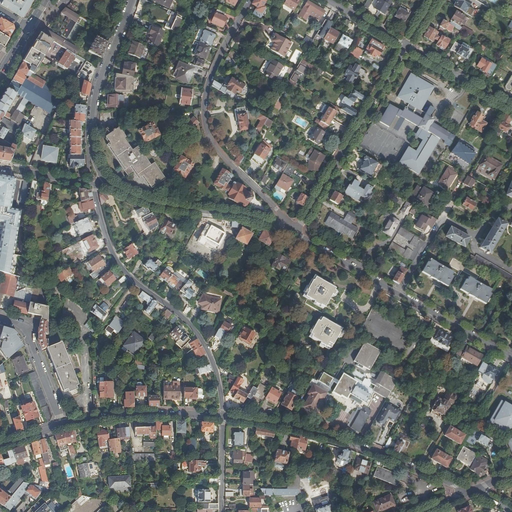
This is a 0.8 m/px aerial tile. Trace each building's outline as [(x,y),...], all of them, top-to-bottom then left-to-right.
[(23,13),(30,0),(0,0),(0,3),(17,14),(18,12),(20,11),(23,13)] [(148,1),(145,0),(140,0),(135,15),(141,17),(148,1)] [(267,0),(255,0),(252,5),(258,8),(254,14),(259,18),(265,7),(264,7),(268,0),(267,0)] [(294,10),(300,0),(299,0),(286,0),(284,4),(294,10)] [(367,0),(364,7),(368,9),(373,1),(371,0),(367,0)] [(392,2),(389,0),(385,0),(385,2),(380,0),(379,0),(375,8),(385,14),(392,2)] [(456,1),(453,7),(463,13),(469,3),(463,0),(455,0),(455,1),(456,1)] [(323,16),(325,11),(308,1),(299,15),(306,19),(310,15),(319,20),(322,16),(323,16)] [(469,7),(465,13),(474,17),(477,11),(469,7)] [(83,18),(65,8),(61,13),(69,17),(71,18),(79,24),(81,24),(87,28),(90,22),(83,18)] [(405,22),(410,14),(400,8),(395,16),(405,22)] [(223,17),(224,13),(221,12),(217,10),(211,24),(222,28),(225,21),(226,18),(223,17)] [(460,32),(469,37),(472,32),(462,26),(461,28),(459,27),(461,25),(462,25),(465,21),(462,20),(464,17),(455,12),(450,21),(451,22),(449,25),(460,32)] [(183,16),(178,14),(172,30),(177,32),(183,16)] [(13,24),(0,16),(0,32),(8,37),(14,28),(13,24)] [(58,37),(59,38),(61,35),(60,35),(69,20),(69,21),(71,18),(69,17),(58,37)] [(79,24),(71,18),(69,21),(69,20),(60,35),(61,35),(59,38),(66,42),(69,44),(81,24),(79,24)] [(448,24),(442,21),(438,27),(444,31),(448,24)] [(152,26),(151,30),(152,31),(150,35),(147,43),(158,47),(164,31),(152,26)] [(199,42),(212,48),(217,35),(215,34),(216,31),(207,27),(205,30),(204,29),(199,42)] [(333,44),(339,34),(330,28),(324,38),(324,39),(333,44)] [(58,37),(45,29),(40,34),(53,41),(66,49),(68,50),(76,55),(77,55),(80,50),(69,44),(66,42),(59,38),(58,37)] [(435,36),(436,34),(428,29),(423,37),(431,42),(433,39),(436,41),(438,38),(435,36)] [(8,37),(0,32),(0,43),(4,46),(8,37)] [(273,33),(269,40),(274,43),(271,50),(284,57),(292,44),(273,33)] [(40,34),(31,49),(37,53),(43,57),(44,57),(53,41),(40,34)] [(324,39),(317,34),(313,40),(310,46),(317,51),(318,48),(324,39)] [(310,46),(313,40),(306,36),(302,43),(309,47),(310,46)] [(343,36),(338,44),(345,48),(347,50),(352,42),(343,36)] [(440,38),(435,46),(439,49),(440,47),(444,49),(448,41),(441,36),(440,38)] [(101,58),(108,43),(97,37),(89,51),(101,58)] [(360,42),(357,40),(352,49),(355,51),(357,47),(360,42)] [(378,57),(384,48),(372,41),(365,53),(374,58),(376,55),(378,57)] [(135,42),(131,54),(141,58),(146,46),(135,42)] [(208,55),(211,48),(200,44),(196,54),(201,56),(200,57),(205,59),(207,54),(208,55)] [(345,48),(338,44),(332,54),(339,58),(345,48)] [(453,44),(449,51),(453,54),(457,47),(453,44)] [(467,50),(460,46),(455,55),(464,60),(465,59),(467,55),(468,56),(472,51),(468,49),(467,50)] [(32,73),(33,74),(43,57),(37,53),(31,49),(22,63),(31,68),(29,72),(32,73)] [(68,50),(66,49),(58,63),(56,62),(55,64),(67,71),(76,55),(68,50)] [(355,51),(352,49),(349,54),(356,59),(359,54),(355,51)] [(232,51),(228,57),(238,63),(242,57),(232,51)] [(198,67),(202,69),(205,62),(198,59),(197,61),(195,60),(193,65),(198,67)] [(306,67),(316,73),(318,69),(302,59),(300,63),(306,67)] [(488,77),(490,76),(495,67),(491,64),(490,65),(481,60),(476,67),(482,70),(481,71),(485,74),(485,75),(488,77)] [(133,76),(135,65),(131,64),(131,62),(127,61),(126,63),(125,63),(123,74),(133,76)] [(283,67),(273,61),(265,74),(274,80),(283,67)] [(22,63),(7,89),(17,94),(24,98),(29,101),(35,105),(49,113),(52,108),(55,110),(62,100),(59,98),(62,94),(45,85),(45,83),(31,74),(32,73),(29,72),(31,68),(22,63)] [(198,67),(193,65),(189,63),(188,66),(180,63),(177,69),(180,70),(177,78),(188,83),(191,74),(192,72),(195,73),(196,73),(198,67)] [(295,76),(295,75),(298,69),(303,72),(306,67),(300,63),(295,70),(293,74),(290,80),(296,83),(299,78),(295,76)] [(360,68),(361,67),(356,64),(354,67),(350,65),(344,75),(348,77),(346,80),(351,83),(354,78),(357,74),(359,75),(362,77),(366,72),(360,68)] [(277,77),(281,79),(283,75),(280,73),(282,71),(285,72),(287,69),(283,66),(277,77)] [(136,78),(117,74),(117,78),(116,78),(115,92),(133,93),(134,87),(134,85),(134,81),(136,81),(136,78)] [(422,119),(425,114),(420,111),(416,109),(425,94),(429,96),(434,88),(411,74),(398,96),(410,103),(406,108),(405,107),(404,108),(422,119)] [(222,85),(214,80),(212,87),(233,99),(237,92),(240,94),(240,93),(243,95),(246,94),(247,92),(247,90),(246,88),(244,87),(244,86),(240,84),(242,82),(238,79),(236,82),(233,80),(229,87),(226,85),(225,84),(223,84),(222,85)] [(88,96),(91,85),(84,81),(81,94),(88,96)] [(365,102),(367,98),(347,86),(344,90),(350,93),(358,98),(365,102)] [(7,89),(0,101),(0,113),(4,116),(9,119),(11,115),(6,112),(17,94),(7,89)] [(193,98),(194,91),(182,89),(180,104),(191,106),(192,98),(193,98)] [(341,109),(355,118),(359,112),(350,107),(353,102),(355,103),(358,98),(350,93),(347,98),(345,97),(344,97),(341,101),(342,102),(344,104),(341,109)] [(420,111),(429,96),(425,94),(416,109),(420,111)] [(277,101),(280,97),(276,95),(271,103),(275,105),(277,101)] [(108,107),(123,108),(123,96),(109,96),(108,107)] [(24,98),(11,120),(19,124),(24,116),(21,114),(29,101),(24,98)] [(277,101),(274,107),(278,110),(282,104),(277,101)] [(448,146),(454,137),(432,124),(434,120),(429,117),(434,109),(430,106),(425,114),(422,119),(404,108),(403,111),(391,104),(381,121),(390,126),(397,115),(400,117),(402,115),(417,127),(417,128),(426,133),(427,131),(444,141),(443,143),(448,146)] [(86,114),(87,107),(75,106),(74,114),(86,114)] [(237,110),(239,122),(241,131),(249,130),(247,119),(250,119),(248,110),(246,111),(245,107),(237,109),(237,110)] [(332,120),(333,120),(337,113),(329,107),(324,115),(332,120)] [(17,137),(20,138),(21,135),(23,127),(19,124),(11,120),(10,122),(3,118),(4,116),(0,113),(0,126),(3,128),(13,134),(17,137)] [(480,121),(482,117),(476,113),(474,117),(473,117),(470,121),(471,121),(469,125),(474,128),(474,129),(480,133),(485,124),(480,121)] [(85,123),(86,114),(74,114),(74,122),(82,122),(85,123)] [(507,126),(511,118),(504,114),(496,128),(504,133),(508,127),(507,126)] [(256,128),(260,130),(264,124),(267,119),(260,115),(257,118),(260,121),(256,128)] [(319,126),(326,130),(332,120),(324,115),(320,122),(318,125),(319,126)] [(191,130),(198,123),(193,117),(186,124),(191,130)] [(270,126),(272,122),(267,119),(264,124),(269,127),(270,126)] [(82,122),(74,122),(70,122),(70,130),(82,130),(82,122)] [(160,135),(152,122),(147,125),(147,126),(139,131),(146,143),(154,138),(154,139),(160,135)] [(30,140),(35,132),(25,125),(23,127),(21,135),(30,140)] [(317,145),(326,130),(319,126),(310,141),(317,145)] [(119,127),(116,130),(115,129),(113,131),(106,137),(110,143),(108,144),(129,175),(135,171),(140,177),(144,175),(152,187),(165,179),(154,163),(151,165),(138,146),(132,150),(125,139),(126,137),(119,127)] [(12,145),(14,146),(16,140),(11,137),(13,134),(3,128),(0,132),(0,137),(6,141),(10,144),(12,145)] [(417,174),(438,140),(430,135),(424,144),(422,143),(418,151),(415,150),(414,151),(407,147),(397,163),(417,174)] [(81,146),(82,138),(70,138),(70,146),(81,146)] [(263,161),(272,147),(264,141),(255,155),(263,161)] [(469,165),(476,154),(457,142),(450,153),(469,165)] [(0,160),(11,162),(16,147),(14,146),(12,145),(10,150),(0,148),(0,160)] [(70,146),(70,154),(81,154),(81,146),(70,146)] [(57,162),(59,149),(45,147),(43,160),(47,161),(47,162),(52,163),(52,162),(57,162)] [(318,166),(324,157),(311,149),(308,154),(312,156),(310,160),(309,170),(318,171),(318,166)] [(442,156),(439,161),(453,169),(455,164),(449,161),(452,157),(444,152),(442,156)] [(83,165),(83,154),(81,154),(70,154),(70,168),(76,168),(76,167),(78,167),(78,165),(83,165)] [(493,179),(501,165),(484,155),(478,165),(489,171),(487,175),(493,179)] [(241,156),(234,162),(239,167),(244,158),(241,156)] [(190,170),(193,165),(181,157),(177,162),(178,163),(173,171),(184,178),(190,170)] [(371,178),(378,164),(366,157),(358,171),(371,178)] [(281,172),(286,163),(282,160),(280,162),(276,160),(273,165),(275,166),(274,167),(281,172)] [(289,164),(275,188),(280,191),(282,188),(287,192),(291,186),(295,188),(300,180),(293,175),(296,169),(289,164)] [(446,189),(456,174),(447,169),(438,183),(446,189)] [(229,175),(230,174),(223,170),(214,184),(224,190),(229,193),(228,195),(230,196),(229,198),(237,203),(239,201),(244,204),(244,206),(245,207),(247,206),(251,199),(252,198),(253,196),(253,195),(253,193),(251,192),(250,194),(245,191),(246,189),(237,183),(237,184),(230,180),(232,177),(229,175)] [(466,176),(463,183),(470,188),(474,181),(470,178),(467,177),(466,176)] [(25,278),(25,273),(25,268),(25,257),(13,255),(17,234),(16,234),(21,211),(10,209),(15,183),(0,179),(0,228),(3,229),(0,241),(0,271),(3,273),(19,276),(25,278)] [(367,185),(366,188),(365,190),(359,186),(360,184),(360,183),(356,180),(354,181),(351,186),(350,189),(348,187),(345,192),(346,194),(360,202),(363,197),(368,197),(374,188),(369,185),(367,185)] [(49,192),(50,184),(44,183),(43,192),(39,191),(39,194),(37,193),(37,199),(48,201),(49,192)] [(410,197),(414,200),(421,188),(417,185),(410,197)] [(491,196),(494,192),(485,187),(483,192),(491,196)] [(428,198),(431,193),(422,188),(415,200),(421,204),(420,206),(422,207),(424,205),(426,206),(430,199),(428,198)] [(81,202),(92,199),(91,191),(79,189),(81,202)] [(479,198),(481,195),(472,189),(470,192),(479,198)] [(343,196),(335,191),(330,201),(338,205),(343,196)] [(104,201),(107,198),(104,194),(100,193),(99,195),(99,197),(104,201)] [(296,203),(303,207),(308,198),(301,194),(296,203)] [(471,201),(473,198),(468,196),(462,205),(471,211),(475,204),(471,201)] [(83,211),(94,208),(92,199),(81,202),(83,211)] [(413,206),(407,202),(401,212),(407,215),(413,206)] [(143,208),(135,212),(139,218),(142,216),(143,218),(150,214),(148,209),(143,208)] [(352,222),(356,216),(349,212),(346,218),(352,222)] [(149,230),(153,234),(158,225),(157,223),(158,222),(154,216),(154,217),(152,213),(150,214),(143,218),(142,218),(149,230)] [(67,217),(71,225),(74,223),(78,221),(76,215),(74,216),(74,214),(67,217)] [(358,229),(351,225),(344,221),(332,214),(327,222),(352,238),(358,229)] [(424,222),(426,218),(422,216),(419,220),(416,227),(422,231),(426,225),(426,224),(424,222)] [(427,216),(426,218),(424,222),(426,224),(426,225),(430,227),(434,220),(427,216)] [(92,230),(87,218),(78,221),(74,223),(79,235),(92,230)] [(392,218),(383,232),(390,236),(398,222),(392,218)] [(488,254),(506,224),(496,218),(494,223),(492,222),(491,225),(492,226),(483,241),(482,240),(480,243),(482,244),(479,248),(488,254)] [(160,230),(169,235),(174,226),(165,221),(160,230)] [(213,241),(218,229),(210,226),(208,230),(205,228),(204,232),(206,233),(206,234),(207,234),(205,237),(213,241)] [(464,247),(469,238),(461,234),(463,231),(459,230),(458,232),(450,227),(445,237),(464,247)] [(235,239),(246,245),(252,234),(241,228),(235,239)] [(414,248),(419,239),(400,228),(396,234),(410,242),(408,244),(414,248)] [(259,240),(265,244),(266,243),(272,232),(265,230),(260,239),(259,240)] [(270,245),(276,234),(272,232),(266,243),(270,245)] [(97,247),(92,236),(82,241),(88,253),(97,247)] [(391,243),(387,249),(407,261),(412,251),(406,248),(404,251),(391,243)] [(431,244),(422,260),(432,266),(429,270),(431,271),(429,275),(434,278),(433,279),(436,281),(437,279),(441,281),(440,283),(442,284),(443,283),(448,286),(450,282),(451,283),(456,274),(470,282),(467,288),(468,289),(466,292),(472,295),(471,297),(473,298),(474,296),(478,299),(477,300),(480,302),(481,300),(486,303),(488,300),(489,301),(492,295),(493,296),(493,300),(504,299),(511,285),(511,284),(486,269),(467,260),(431,244)] [(137,253),(131,245),(123,250),(129,259),(137,253)] [(301,254),(306,258),(308,256),(310,251),(305,248),(301,254)] [(272,266),(284,273),(290,262),(278,255),(272,266)] [(511,275),(476,255),(475,257),(471,255),(467,260),(486,269),(511,284),(511,275)] [(98,276),(108,269),(98,256),(88,262),(98,276)] [(153,271),(159,264),(155,261),(154,263),(148,258),(142,265),(148,269),(148,268),(153,271)] [(166,282),(172,275),(168,272),(170,269),(167,266),(159,276),(166,282)] [(68,268),(56,276),(61,282),(72,274),(68,268)] [(201,268),(198,274),(205,278),(208,272),(201,268)] [(153,271),(147,279),(151,282),(157,274),(153,271)] [(108,272),(100,278),(103,282),(106,286),(114,279),(108,272)] [(398,272),(392,281),(399,285),(404,275),(398,272)] [(0,302),(2,294),(13,297),(19,276),(3,273),(0,284),(0,302)] [(175,278),(172,275),(166,282),(173,287),(175,285),(180,278),(177,276),(175,278)] [(121,284),(126,279),(123,276),(118,281),(121,284)] [(320,305),(325,308),(332,295),(334,296),(337,291),(335,290),(336,288),(316,277),(314,281),(312,280),(304,293),(306,294),(305,297),(314,302),(314,303),(320,306),(320,305)] [(181,290),(186,283),(180,278),(175,285),(181,290)] [(25,291),(32,293),(34,281),(27,279),(25,291)] [(191,284),(187,281),(186,283),(181,290),(180,291),(184,294),(183,295),(189,299),(194,293),(188,288),(191,284)] [(511,285),(504,299),(503,300),(508,304),(511,297),(511,285)] [(149,315),(158,303),(142,292),(139,297),(149,304),(144,311),(149,315)] [(218,313),(220,302),(215,301),(215,298),(214,298),(207,297),(204,295),(199,304),(202,306),(202,308),(202,309),(218,313)] [(92,317),(67,296),(63,300),(65,301),(64,302),(86,323),(88,321),(92,317)] [(49,299),(48,322),(57,322),(57,299),(49,299)] [(26,313),(27,314),(30,303),(28,303),(28,305),(15,302),(13,311),(26,314),(26,313)] [(91,312),(101,321),(106,314),(104,312),(109,307),(103,302),(98,308),(97,307),(94,305),(92,308),(93,309),(91,312)] [(41,317),(40,320),(47,322),(47,308),(30,303),(27,314),(41,317)] [(168,319),(172,314),(167,310),(162,315),(168,319)] [(173,324),(178,318),(174,315),(170,321),(173,324)] [(125,325),(116,318),(110,326),(115,330),(119,333),(125,325)] [(327,347),(331,349),(338,336),(340,337),(343,332),(341,331),(342,329),(322,318),(320,322),(317,320),(310,334),(313,335),(311,338),(320,343),(320,344),(326,348),(327,347)] [(47,322),(40,320),(38,332),(38,342),(41,350),(46,348),(47,348),(47,340),(44,340),(45,335),(48,335),(48,322),(47,322)] [(88,321),(86,323),(84,326),(93,334),(98,329),(88,321)] [(225,323),(223,326),(222,326),(219,330),(220,331),(215,338),(220,341),(224,333),(226,335),(229,329),(230,326),(225,323)] [(112,335),(115,330),(110,326),(109,326),(105,330),(112,335)] [(9,329),(3,327),(1,335),(0,340),(0,346),(7,357),(21,345),(19,342),(19,341),(13,332),(8,331),(9,329)] [(181,349),(190,340),(183,334),(182,335),(175,328),(169,334),(177,342),(175,344),(181,349)] [(244,342),(249,345),(255,334),(244,328),(239,337),(245,340),(244,342)] [(428,342),(446,352),(449,348),(446,347),(451,339),(438,331),(437,332),(431,328),(427,336),(431,338),(428,342)] [(157,336),(150,331),(146,336),(152,341),(157,336)] [(128,349),(135,355),(145,341),(135,334),(132,335),(122,348),(126,351),(128,349)] [(190,344),(193,349),(200,345),(197,340),(190,344)] [(59,344),(47,348),(46,348),(56,373),(54,374),(64,400),(79,394),(76,386),(78,385),(60,342),(59,343),(59,344)] [(353,362),(369,371),(380,352),(364,343),(353,362)] [(197,358),(205,355),(200,345),(193,349),(197,358)] [(461,347),(456,354),(476,366),(482,356),(467,347),(465,350),(461,347)] [(12,361),(18,376),(28,372),(22,357),(12,361)] [(482,364),(478,372),(483,375),(488,367),(482,364)] [(196,375),(212,371),(210,365),(203,367),(194,370),(196,375)] [(334,375),(320,367),(316,374),(330,382),(334,375)] [(498,373),(488,367),(483,375),(493,381),(498,373)] [(391,392),(394,386),(397,381),(381,371),(376,380),(374,379),(371,383),(374,386),(373,388),(375,390),(378,385),(391,392)] [(35,393),(42,390),(35,373),(28,375),(35,393)] [(369,403),(372,397),(353,386),(355,382),(351,380),(353,377),(348,373),(346,376),(342,374),(331,392),(339,397),(340,396),(345,399),(348,394),(351,396),(349,398),(360,404),(362,402),(366,404),(368,402),(369,403)] [(244,380),(238,377),(229,391),(235,394),(238,389),(241,385),(244,380)] [(372,397),(375,393),(374,392),(374,391),(361,384),(361,382),(353,377),(351,380),(355,382),(353,386),(372,397)] [(163,400),(168,400),(168,398),(174,398),(175,400),(179,400),(179,383),(173,383),(173,381),(163,381),(163,400)] [(256,389),(253,387),(247,395),(242,404),(247,406),(248,403),(252,405),(254,402),(257,404),(260,400),(262,401),(265,394),(262,392),(265,387),(259,383),(256,389)] [(327,393),(313,385),(307,394),(308,395),(301,407),(312,414),(319,402),(321,403),(327,393)] [(386,399),(391,392),(378,385),(375,390),(374,391),(374,392),(375,393),(386,399)] [(135,387),(135,397),(146,397),(145,387),(135,387)] [(271,388),(265,398),(274,404),(280,393),(271,388)] [(184,389),(184,398),(191,398),(191,399),(195,399),(195,398),(196,398),(196,396),(197,396),(198,393),(196,392),(196,389),(184,389)] [(233,398),(242,404),(247,395),(238,389),(235,394),(233,398)] [(52,416),(42,390),(35,393),(46,423),(49,422),(52,416)] [(285,408),(294,392),(292,391),(289,395),(288,394),(281,405),(285,408)] [(443,402),(442,403),(450,407),(453,409),(459,397),(448,391),(442,402),(443,402)] [(297,394),(294,392),(285,408),(290,410),(297,399),(295,397),(297,394)] [(124,408),(134,407),(133,393),(125,393),(125,401),(124,401),(124,408)] [(149,407),(158,407),(158,396),(148,396),(149,407)] [(442,402),(438,399),(432,410),(437,413),(437,412),(442,415),(444,411),(446,412),(450,407),(442,403),(443,402),(442,402)] [(511,406),(504,402),(504,403),(500,401),(488,422),(487,421),(486,423),(487,424),(489,422),(503,431),(511,427),(511,406)] [(27,405),(32,419),(38,417),(33,403),(27,405)] [(383,426),(388,419),(394,422),(400,411),(388,404),(377,423),(383,426)] [(26,421),(32,419),(27,405),(23,406),(21,407),(26,421)] [(358,433),(371,411),(365,408),(363,412),(360,411),(350,428),(358,433)] [(13,419),(17,433),(23,431),(19,417),(13,419)] [(185,436),(185,422),(176,421),(176,435),(185,436)] [(162,426),(162,422),(156,422),(156,427),(156,430),(162,430),(162,435),(169,435),(169,427),(162,426)] [(212,433),(212,424),(201,423),(200,432),(212,433)] [(156,438),(156,430),(156,427),(135,428),(135,435),(150,435),(150,438),(156,438)] [(444,436),(459,444),(464,435),(450,427),(444,436)] [(130,439),(129,428),(117,430),(119,439),(119,441),(130,439)] [(479,434),(480,432),(474,428),(466,441),(474,445),(476,441),(479,434)] [(274,432),(256,429),(255,434),(273,437),(274,432)] [(76,442),(72,430),(64,433),(67,444),(68,444),(76,442)] [(109,440),(108,432),(104,432),(104,431),(100,432),(100,433),(96,433),(99,449),(105,448),(104,441),(109,441),(109,440)] [(233,433),(233,447),(244,447),(244,432),(233,433)] [(493,443),(494,440),(480,432),(479,434),(489,440),(488,442),(491,443),(493,443)] [(67,444),(64,433),(55,436),(58,446),(59,446),(60,451),(67,449),(65,444),(67,444)] [(491,445),(491,443),(488,442),(489,440),(479,434),(476,441),(486,446),(487,445),(487,447),(489,448),(491,447),(491,445)] [(299,437),(290,435),(289,440),(291,440),(290,447),(296,449),(299,437)] [(299,437),(296,449),(304,451),(306,439),(299,437)] [(384,448),(388,449),(393,439),(390,438),(384,448)] [(47,453),(44,439),(38,441),(42,454),(43,458),(44,465),(49,464),(46,453),(47,453)] [(109,440),(109,441),(110,451),(114,451),(114,453),(120,452),(119,441),(119,439),(109,440)] [(42,454),(38,441),(31,444),(34,455),(42,454)] [(399,453),(403,455),(410,443),(406,441),(404,444),(399,453)] [(394,451),(399,453),(404,444),(398,442),(394,451)] [(30,457),(27,445),(13,450),(16,461),(30,457)] [(68,447),(72,462),(77,461),(73,446),(68,447)] [(460,462),(469,467),(475,455),(463,447),(450,469),(454,471),(460,462)] [(354,453),(339,448),(336,459),(336,461),(337,462),(337,463),(338,465),(342,467),(344,465),(346,465),(347,463),(349,459),(352,460),(354,453)] [(16,461),(13,450),(7,452),(9,458),(3,460),(4,463),(5,466),(10,464),(11,467),(16,466),(16,463),(17,463),(16,461)] [(451,458),(436,450),(431,459),(446,467),(451,458)] [(288,453),(277,451),(274,462),(285,465),(288,453)] [(485,461),(478,456),(470,470),(474,473),(476,471),(480,474),(485,467),(482,466),(485,461)] [(370,464),(358,460),(354,471),(366,475),(370,464)] [(204,466),(204,462),(195,462),(189,462),(189,471),(196,472),(196,471),(198,470),(198,471),(200,469),(199,469),(199,468),(200,467),(204,466)] [(90,476),(86,464),(78,466),(82,478),(90,476)] [(383,466),(381,465),(379,468),(378,468),(376,471),(373,477),(397,487),(401,477),(382,469),(383,466)] [(243,471),(243,484),(249,484),(254,484),(254,471),(243,471)] [(291,485),(299,485),(299,478),(298,477),(299,472),(290,472),(289,478),(293,479),(291,485)] [(109,478),(109,488),(130,487),(130,476),(109,478)] [(12,496),(24,483),(22,478),(9,493),(12,496)] [(289,478),(286,489),(299,490),(299,485),(291,485),(293,479),(289,478)] [(10,498),(3,507),(9,511),(25,492),(35,500),(41,493),(44,495),(50,489),(24,483),(12,496),(10,498)] [(239,497),(250,497),(251,497),(251,491),(249,491),(249,486),(243,486),(242,491),(239,491),(239,497)] [(0,504),(3,507),(10,498),(0,490),(0,504)] [(198,490),(197,502),(209,502),(209,490),(198,490)] [(313,506),(315,511),(330,511),(328,506),(333,504),(328,492),(324,493),(319,495),(320,499),(318,500),(319,504),(313,506)] [(377,511),(378,511),(394,505),(390,496),(374,503),(377,511)] [(260,500),(265,500),(264,497),(251,497),(250,497),(250,499),(249,499),(249,504),(248,505),(248,507),(249,507),(249,508),(260,508),(260,500)]
